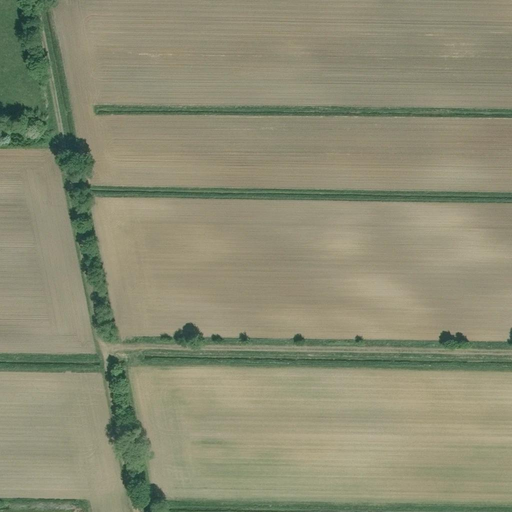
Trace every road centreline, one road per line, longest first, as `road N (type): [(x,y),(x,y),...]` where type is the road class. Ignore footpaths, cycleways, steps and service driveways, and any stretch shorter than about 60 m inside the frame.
road 1 (track): [(29,0),(134,511)]
road 2 (track): [(511,350),(98,342)]
